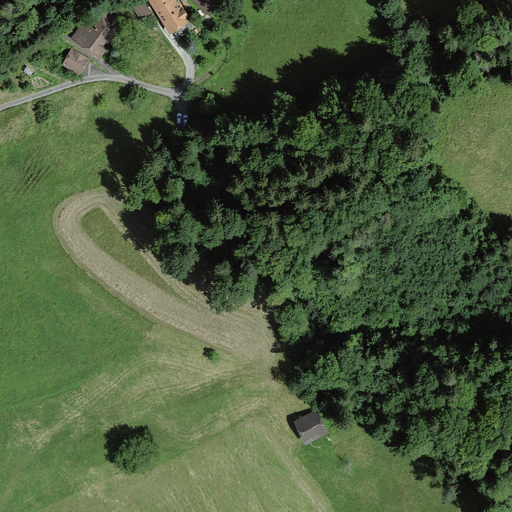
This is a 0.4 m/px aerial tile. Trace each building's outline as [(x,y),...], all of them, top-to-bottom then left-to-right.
[(134,8),(141,17),(148,11),(139,0),(135,0),(133,3),(136,7),(134,8)] [(192,28),(186,19),(188,17),(175,0),(154,0),(166,17),(163,19),(170,29),(173,27),(179,36),(192,28)] [(219,0),(196,0),(210,11),(219,0)] [(89,24),(92,26),(87,32),(81,27),(75,36),(97,53),(120,22),(104,10),(98,18),(95,16),(89,24)] [(71,24),(79,20),(75,14),(68,18),(71,24)] [(73,50),(65,63),(80,71),(87,58),(73,50)] [(299,422),(306,437),(326,428),(318,413),(299,422)]
